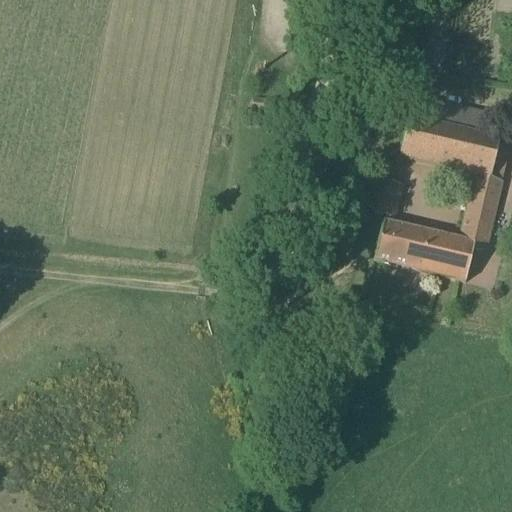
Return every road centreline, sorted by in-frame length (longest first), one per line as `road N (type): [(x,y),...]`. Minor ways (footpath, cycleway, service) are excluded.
road 1 (track): [(292,257),(235,272),(0,254)]
road 2 (track): [(292,257),(314,0)]
road 3 (track): [(265,511),(292,257)]
